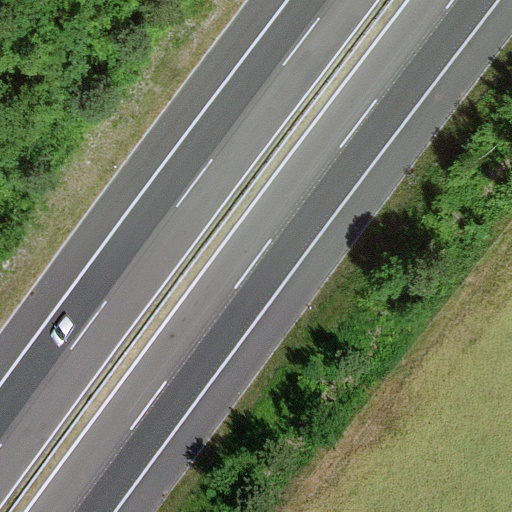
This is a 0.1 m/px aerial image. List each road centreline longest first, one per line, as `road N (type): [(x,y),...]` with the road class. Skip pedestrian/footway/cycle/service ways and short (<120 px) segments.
road 1 (motorway): [(74,511),(453,0)]
road 2 (motorway): [(333,0),(0,452)]
